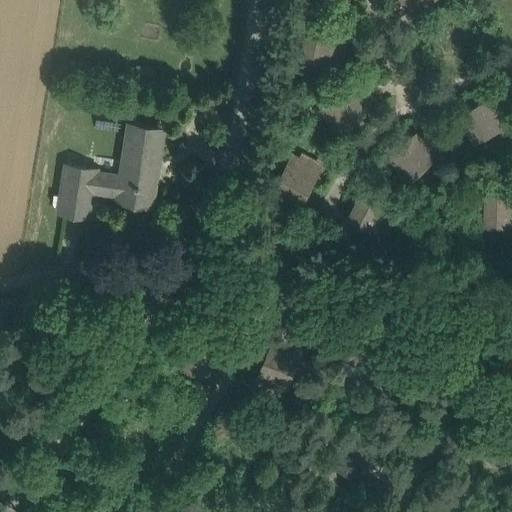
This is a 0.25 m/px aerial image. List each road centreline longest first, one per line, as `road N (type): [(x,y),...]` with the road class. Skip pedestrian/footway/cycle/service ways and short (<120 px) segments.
road 1 (unclassified): [(13,511),(213,215),(232,166),(259,0)]
road 2 (track): [(0,293),(170,279)]
